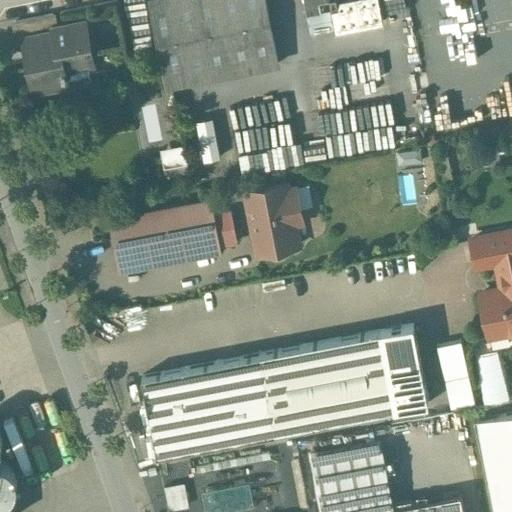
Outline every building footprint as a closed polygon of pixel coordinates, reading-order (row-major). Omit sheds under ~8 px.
[(264,0),(149,0),(166,85),(277,63),(264,0)] [(303,0),(306,13),(320,11),(318,1),(322,0),(303,0)] [(18,40),(27,38),(27,37),(53,32),(53,28),(55,28),(52,14),(14,21),(18,40)] [(53,32),(27,37),(27,38),(33,64),(29,69),(34,72),(31,76),(33,84),(37,88),(46,86),(49,81),(65,78),(65,75),(66,75),(64,68),(63,69),(63,66),(74,64),(75,67),(92,64),(83,22),(55,28),(53,28),(53,32)] [(362,125),(364,144),(396,141),(395,123),(362,125)] [(489,152),(503,148),(499,132),(484,136),(489,152)] [(161,165),(185,161),(182,141),(158,145),(161,165)] [(286,182),(244,190),(248,209),(249,208),(255,235),(253,235),(256,253),(270,250),(271,251),(272,252),(281,250),(282,249),(281,248),(298,244),(294,223),(302,221),(295,186),(287,188),(286,182)] [(209,199),(110,218),(120,268),(219,249),(218,243),(212,214),(209,199)] [(230,211),(212,214),(218,243),(235,240),(230,211)] [(511,228),(470,237),(476,265),(496,261),(511,257),(511,228)] [(508,286),(480,292),(488,335),(510,331),(511,332),(511,257),(496,261),(500,277),(506,276),(508,286)] [(379,329),(261,351),(277,430),(395,408),(379,329)] [(261,351),(141,374),(156,453),(277,430),(261,351)] [(457,357),(446,359),(450,381),(462,379),(457,357)] [(511,511),(511,410),(474,418),(492,511),(511,511)] [(378,425),(307,438),(321,511),(390,511),(389,506),(393,505),(378,425)] [(0,495),(1,495),(4,494),(6,493),(9,492),(11,490),(13,488),(14,486),(16,483),(17,480),(17,478),(17,475),(17,471),(16,468),(14,465),(12,462),(9,459),(6,458),(4,457),(0,456),(0,495)] [(183,479),(164,483),(168,507),(187,503),(183,479)] [(393,505),(389,506),(390,511),(463,511),(460,493),(393,505)]
